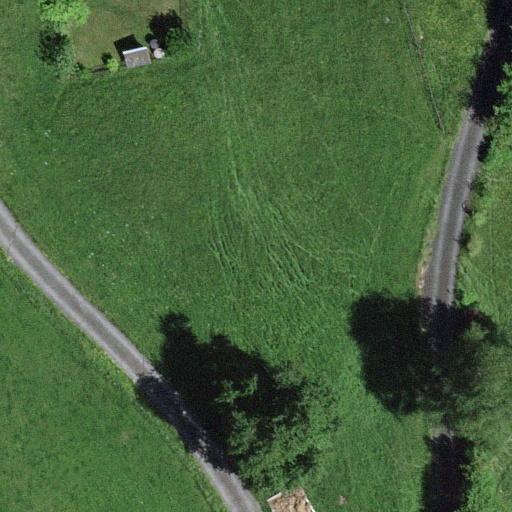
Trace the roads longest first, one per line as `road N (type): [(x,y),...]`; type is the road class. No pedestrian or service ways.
road 1 (track): [(511,29),(468,163),(443,280),(451,511)]
road 2 (track): [(248,511),(164,391),(0,222)]
